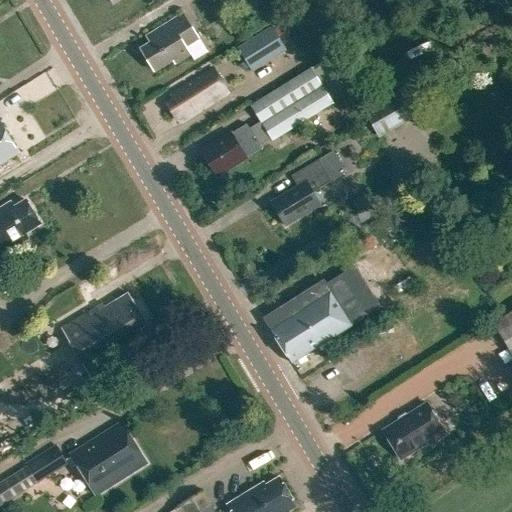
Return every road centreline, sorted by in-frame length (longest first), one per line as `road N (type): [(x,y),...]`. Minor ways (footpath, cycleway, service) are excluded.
road 1 (secondary): [(348,511),(41,0)]
road 2 (track): [(355,511),(511,415)]
